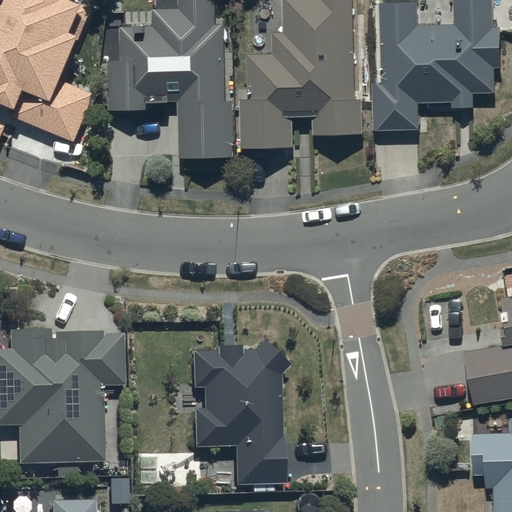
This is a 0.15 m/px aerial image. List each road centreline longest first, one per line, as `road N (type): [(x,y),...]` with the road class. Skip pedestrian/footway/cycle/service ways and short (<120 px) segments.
road 1 (residential): [(0,207),(82,233),(179,245),(339,233)]
road 2 (residential): [(339,233),(371,413),(379,511)]
road 3 (residential): [(339,233),(439,217),(511,194)]
